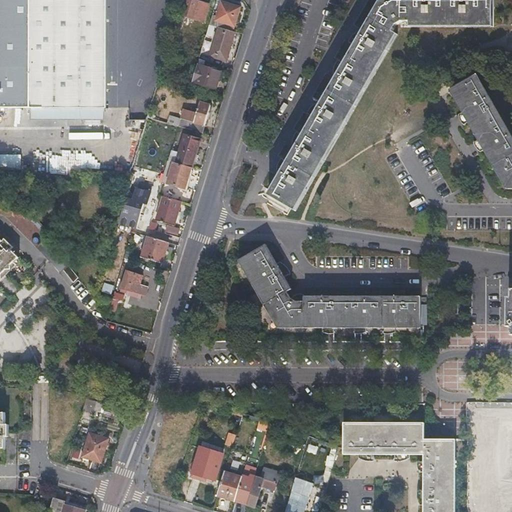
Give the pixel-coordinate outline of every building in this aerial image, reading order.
[(0,0),(0,107),(105,107),(106,31),(105,0),(0,0)] [(184,0),(181,13),(174,35),(178,36),(181,26),(182,27),(185,17),(202,22),(208,4),(194,0),(184,0)] [(287,164),(282,161),(280,163),(280,169),(283,171),(270,195),(293,209),(394,33),(392,32),(397,24),(403,21),(411,21),(411,24),(493,24),(493,0),(384,0),(372,20),(370,20),(363,31),(360,29),(355,34),(354,35),(359,39),(353,50),(345,63),(342,69),(337,67),(335,69),(335,75),(332,86),(324,101),(320,99),(316,102),(314,105),(320,108),(317,113),(305,133),(302,138),(297,135),(295,138),(294,144),(298,145),(291,158),(287,164)] [(217,17),(211,15),(209,24),(214,26),(219,27),(233,31),(241,6),(222,1),(217,17)] [(209,24),(206,35),(211,37),(214,26),(209,24)] [(227,61),(235,32),(233,31),(219,27),(211,56),(227,61)] [(351,41),(353,50),(359,39),(354,35),(351,41)] [(340,61),(337,67),(342,69),(345,63),(340,61)] [(197,65),(192,82),(217,89),(220,79),(218,78),(220,71),(197,65)] [(460,117),(461,119),(467,115),(470,119),(482,139),(484,143),(478,147),(478,149),(482,151),(487,148),(509,185),(511,185),(511,136),(477,75),(453,89),(458,98),(465,110),(459,113),(460,117)] [(185,106),(179,127),(202,134),(211,105),(200,102),(198,110),(185,106)] [(311,111),(317,113),(320,108),(314,105),(311,111)] [(467,115),(461,119),(464,124),(470,119),(467,115)] [(125,128),(119,142),(124,144),(130,130),(125,128)] [(300,130),(297,135),(302,138),(305,133),(300,130)] [(177,163),(191,167),(199,140),(185,136),(177,163)] [(484,143),(482,139),(475,143),(478,147),(484,143)] [(0,168),(21,169),(21,152),(0,152),(0,168)] [(285,155),(282,161),(287,164),(291,158),(285,155)] [(177,163),(175,162),(168,184),(185,189),(191,167),(177,163)] [(181,201),(164,196),(157,221),(173,226),(181,201)] [(143,205),(126,200),(119,223),(136,227),(143,205)] [(162,262),(168,242),(161,240),(148,237),(142,256),(162,262)] [(11,265),(14,263),(19,257),(11,249),(13,247),(5,238),(2,241),(0,238),(0,267),(4,272),(7,269),(11,269),(11,265)] [(281,271),(286,268),(285,266),(280,262),(277,264),(266,245),(242,259),(281,325),(326,325),(326,331),(330,333),(332,333),(332,325),(337,325),(358,325),(364,325),(364,332),(367,333),(369,331),(369,325),(388,325),(393,325),(393,333),(396,333),(399,330),(399,324),(421,324),(421,297),(304,297),(304,303),(297,302),(297,294),(295,294),(290,297),(287,292),(291,289),(284,277),(281,271)] [(0,281),(16,265),(14,263),(11,265),(11,269),(7,269),(4,272),(0,267),(0,281)] [(289,274),(286,268),(281,271),(284,277),(289,274)] [(127,271),(121,289),(146,296),(148,289),(140,286),(143,276),(127,271)] [(112,294),(113,286),(106,284),(104,292),(112,294)] [(113,293),(113,295),(112,298),(123,301),(124,296),(113,293)] [(102,298),(96,308),(104,312),(109,302),(102,298)] [(111,300),(108,311),(115,312),(118,302),(111,300)] [(0,371),(25,371),(49,371),(49,346),(48,333),(18,333),(0,333),(0,371)] [(100,403),(87,399),(83,411),(93,414),(95,408),(99,409),(100,403)] [(0,447),(5,448),(5,436),(9,436),(9,424),(6,424),(6,413),(0,412),(0,447)] [(271,422),(260,418),(257,429),(268,432),(271,422)] [(362,461),(365,461),(365,454),(373,454),(395,454),(402,454),(402,461),(405,461),(410,458),(410,454),(425,454),(425,461),(425,465),(418,466),(418,468),(421,472),(425,472),(425,490),(425,497),(418,497),(418,500),(421,505),(425,505),(425,511),(452,511),(453,500),(453,440),(425,439),(425,426),(345,426),(344,453),(358,454),(358,458),(362,461)] [(89,434),(82,457),(102,463),(109,440),(89,434)] [(279,439),(276,449),(285,452),(289,442),(279,439)] [(200,447),(192,473),(215,480),(223,455),(200,447)] [(511,477),(511,462),(494,462),(493,477),(511,477)] [(248,504),(248,505),(255,507),(262,486),(274,490),(280,473),(264,468),(261,478),(256,476),(248,504)] [(224,472),(217,495),(228,498),(229,496),(237,498),(243,478),(224,472)] [(237,498),(236,501),(248,504),(256,476),(251,474),(250,477),(243,475),(243,478),(237,498)] [(289,502),(285,511),(302,511),(304,509),(307,498),(293,493),(291,503),(289,502)] [(66,501),(54,498),(49,511),(85,511),(64,505),(66,501)]
